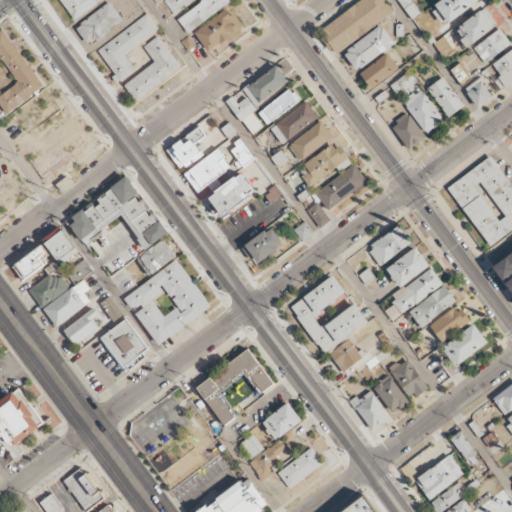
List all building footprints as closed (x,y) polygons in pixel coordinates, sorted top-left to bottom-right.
[(59,0),(75,21),(104,0),(59,0)] [(164,0),(163,1),(175,18),(176,17),(187,34),(231,3),(228,0),(164,0)] [(395,14),(386,0),(363,0),(317,30),(333,54),(395,14)] [(442,0),(431,10),(444,27),(477,0),(442,0)] [(75,28),(90,47),(124,20),(110,1),(75,28)] [(243,28),(228,8),(194,33),(209,53),(243,28)] [(467,47),(497,26),(485,8),(455,29),(467,47)] [(125,54),(160,30),(148,13),(96,50),(119,84),(137,71),(125,54)] [(357,72),(395,43),(381,25),(344,54),(357,72)] [(0,104),(7,114),(45,86),(4,28),(0,30),(0,104)] [(483,63),(511,46),(501,29),(473,47),(483,63)] [(183,67),(159,36),(144,48),(156,62),(124,86),(137,102),(183,67)] [(452,49),(443,37),(434,44),(443,56),(452,49)] [(511,49),(492,64),(501,76),(494,81),(503,91),(511,84),(511,49)] [(370,88),(399,71),(389,54),(360,71),(370,88)] [(243,90),(256,106),(288,81),(276,64),(243,90)] [(450,71),(462,85),(471,78),(460,64),(450,71)] [(418,84),(409,71),(390,85),(399,98),(418,84)] [(446,117),(463,108),(445,77),(429,86),(446,117)] [(477,108),(493,97),(480,78),(464,89),(477,108)] [(299,99),(290,88),(258,112),(266,124),(299,99)] [(402,102),(427,134),(444,121),(420,89),(402,102)] [(247,97),(238,104),(232,96),(225,101),(251,135),(262,126),(252,112),(256,109),(247,97)] [(281,144),(318,117),(306,101),(269,127),(281,144)] [(425,138),(408,113),(391,125),(408,149),(425,138)] [(332,136),(320,120),(288,145),(300,161),(332,136)] [(240,137),(229,122),(221,129),(232,143),(240,137)] [(166,149),(181,170),(202,155),(194,143),(205,135),(199,126),(166,149)] [(229,148),(243,167),(256,157),(242,139),(229,148)] [(303,165),(308,172),(302,177),(310,188),(337,167),(339,171),(352,161),(336,141),(303,165)] [(231,167),(217,148),(183,173),(197,192),(231,167)] [(490,247),(511,231),(511,182),(493,155),(448,187),(490,247)] [(355,165),(316,194),(328,210),(367,181),(355,165)] [(221,217),(255,192),(241,173),(207,198),(221,217)] [(146,248),(168,232),(152,209),(149,211),(137,194),(138,193),(126,176),(93,200),(95,202),(67,222),(83,243),(122,215),(146,248)] [(330,220),(317,203),(307,211),(320,228),(330,220)] [(303,241),(314,232),(305,221),(294,229),(303,241)] [(60,266),(79,253),(61,226),(40,240),(43,243),(12,264),(22,280),(55,258),(60,266)] [(256,264),(283,243),(270,226),(243,247),(256,264)] [(378,265),(412,245),(401,226),(367,245),(378,265)] [(176,255),(163,238),(135,258),(149,276),(176,255)] [(401,288),(430,265),(415,247),(386,270),(401,288)] [(511,274),(511,252),(493,267),(504,281),(511,274)] [(66,272),(74,284),(92,271),(83,259),(66,272)] [(211,306),(176,259),(123,298),(134,314),(135,313),(159,344),(211,306)] [(68,288),(55,270),(28,290),(41,307),(68,288)] [(289,309),(325,356),(329,353),(344,372),(365,355),(350,336),(371,320),(357,302),(322,329),(313,317),(346,291),(333,275),(289,309)] [(56,327),(90,302),(83,292),(89,288),(82,279),(43,308),(56,327)] [(419,327),(457,303),(445,286),(408,310),(419,327)] [(123,315),(109,296),(99,303),(113,322),(123,315)] [(429,325),(441,342),(470,322),(458,304),(429,325)] [(97,313),(92,307),(64,331),(76,345),(99,326),(92,317),(97,313)] [(122,369),(148,350),(125,318),(99,338),(122,369)] [(488,342),(473,324),(443,348),(457,366),(488,342)] [(225,427),(238,417),(219,392),(244,372),(260,393),(274,383),(249,349),(196,389),(225,427)] [(410,400),(428,387),(407,358),(389,370),(410,400)] [(408,404),(391,376),(374,386),(391,414),(408,404)] [(511,384),(492,399),(504,415),(511,409),(511,384)] [(0,426),(0,401),(15,390),(43,427),(15,447),(0,426)] [(371,431),(390,418),(370,390),(351,402),(371,431)] [(302,420),(288,402),(261,424),(276,442),(302,420)] [(479,462),(463,430),(452,436),(467,467),(479,462)] [(264,481),(276,471),(270,463),(287,450),(279,441),(266,451),(253,434),(237,446),(264,481)] [(324,464),(312,448),(278,473),(290,489),(324,464)] [(415,480),(429,500),(464,474),(450,455),(415,480)] [(78,480),(92,499),(102,492),(87,473),(78,480)] [(195,511),(268,511),(273,509),(248,475),(195,511)] [(436,511),(440,511),(468,493),(460,482),(430,503),(436,511)] [(41,504),(46,511),(63,511),(66,510),(56,494),(41,504)] [(346,511),(379,511),(368,496),(346,511)] [(469,511),(472,510),(464,499),(446,511),(469,511)]
